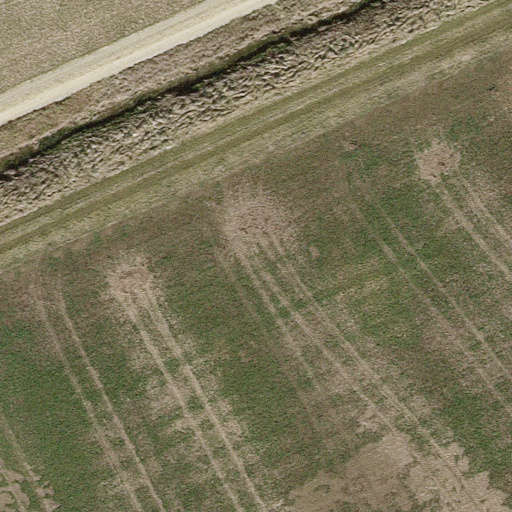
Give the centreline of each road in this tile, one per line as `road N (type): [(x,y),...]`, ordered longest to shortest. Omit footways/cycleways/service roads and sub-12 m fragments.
road 1 (track): [(511,8),(0,242)]
road 2 (track): [(0,106),(231,0)]
